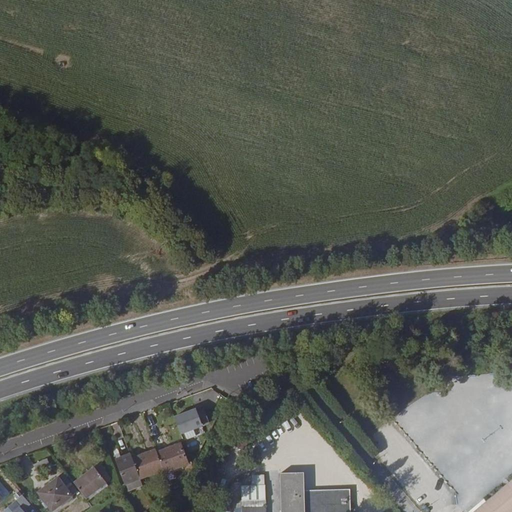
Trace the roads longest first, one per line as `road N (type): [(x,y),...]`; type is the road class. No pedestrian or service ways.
road 1 (trunk): [(0,391),(262,321),(511,293)]
road 2 (trunk): [(511,273),(256,302),(0,370)]
road 3 (residential): [(0,450),(219,372),(243,374)]
